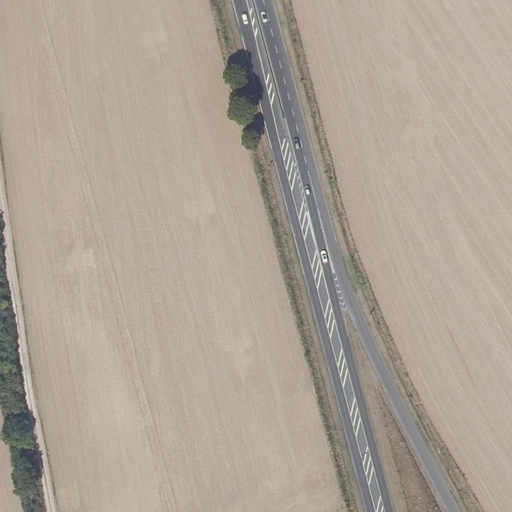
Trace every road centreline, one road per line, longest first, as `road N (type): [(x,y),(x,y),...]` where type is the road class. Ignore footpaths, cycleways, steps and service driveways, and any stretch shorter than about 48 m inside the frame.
road 1 (primary): [(239,0),(371,511)]
road 2 (primary): [(454,511),(348,294),(291,124)]
road 3 (primary): [(389,511),(291,124)]
road 4 (track): [(54,511),(14,316),(0,196)]
road 5 (primary): [(291,124),(259,0)]
